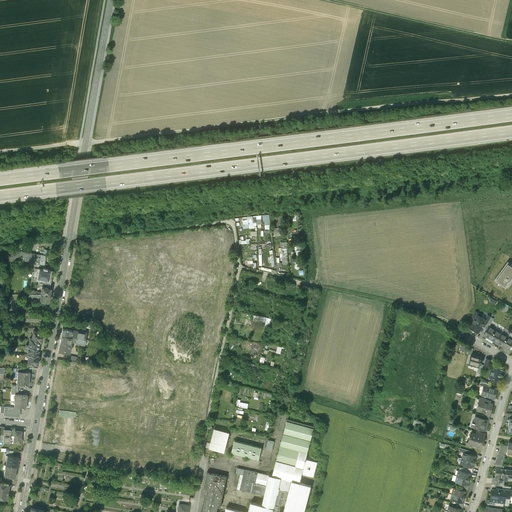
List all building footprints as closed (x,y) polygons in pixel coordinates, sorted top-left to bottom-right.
[(46,255),(10,249),(8,261),(44,267),(46,255)] [(508,262),(494,280),(498,283),(498,282),(503,285),(502,286),(505,288),(510,282),(510,281),(511,278),(511,266),(510,265),(511,264),(508,262)] [(43,270),(39,269),(39,268),(34,268),(34,271),(32,271),(31,281),(50,284),(52,274),(49,274),(49,271),(46,270),(46,269),(43,269),(43,270)] [(51,287),(42,286),(41,292),(38,292),(37,291),(34,291),(34,290),(30,290),(29,294),(40,294),(50,296),(51,287)] [(29,294),(25,294),(24,302),(39,302),(39,301),(48,302),(50,296),(40,294),(29,294)] [(258,323),(270,325),(271,317),(259,315),(258,323)] [(477,315),(475,318),(470,328),(478,332),(484,322),(485,320),(477,315)] [(487,324),(484,328),(487,329),(489,326),(493,319),(491,317),(487,324)] [(489,326),(487,329),(484,335),(490,339),(495,329),(489,326)] [(86,332),(62,328),(61,335),(85,339),(86,332)] [(501,333),(495,329),(490,339),(496,342),(501,333)] [(44,333),(33,331),(32,338),(30,338),(29,340),(40,343),(42,344),(44,333)] [(508,336),(502,346),(508,349),(511,343),(511,342),(511,331),(508,336)] [(508,336),(501,333),(496,342),(502,346),(508,336)] [(85,339),(61,335),(60,342),(70,344),(70,340),(72,341),(76,341),(75,343),(84,344),(85,339)] [(40,343),(29,340),(28,345),(26,344),(25,346),(39,349),(40,343)] [(70,344),(60,342),(58,351),(70,353),(71,344),(70,344)] [(233,354),(235,347),(228,345),(226,353),(233,354)] [(39,349),(25,346),(25,348),(28,349),(27,354),(38,356),(39,349)] [(38,356),(27,354),(26,356),(28,356),(26,365),(30,366),(30,367),(34,368),(34,366),(38,367),(40,357),(38,356)] [(472,354),(471,354),(471,355),(470,358),(470,359),(469,365),(470,363),(475,365),(475,366),(478,367),(479,364),(481,364),(482,359),(481,359),(481,356),(472,354)] [(266,365),(267,358),(261,356),(259,363),(266,365)] [(503,367),(494,364),(492,371),(491,371),(489,377),(493,378),(492,381),(499,383),(500,379),(499,378),(500,376),(501,376),(501,375),(501,374),(500,373),(500,371),(501,372),(503,367)] [(24,368),(15,368),(15,371),(18,372),(17,377),(29,379),(30,372),(24,372),(24,368)] [(29,379),(17,377),(17,384),(17,386),(18,386),(29,386),(29,379)] [(488,386),(484,385),(484,387),(482,395),(494,398),(497,389),(488,386)] [(18,394),(11,394),(10,401),(14,401),(26,402),(27,402),(28,395),(18,394)] [(247,408),(248,403),(240,401),(240,399),(238,399),(236,405),(247,408)] [(485,402),(479,400),(477,410),(484,412),(490,414),(493,404),(485,402)] [(26,402),(14,401),(14,407),(14,409),(19,409),(26,410),(26,402)] [(14,407),(5,406),(4,413),(4,416),(19,417),(20,411),(19,411),(19,409),(14,409),(14,407)] [(487,419),(477,416),(475,416),(473,422),(472,422),(474,423),(473,426),(471,426),(485,430),(488,422),(486,422),(487,419)] [(424,422),(414,419),(412,425),(422,428),(424,422)] [(314,428),(287,421),(276,460),(295,466),(294,471),(306,474),(314,476),(317,462),(306,459),(314,428)] [(10,430),(4,429),(4,427),(0,426),(0,434),(4,435),(3,441),(10,442),(10,435),(11,430),(10,430)] [(22,431),(15,430),(15,428),(11,427),(10,430),(11,430),(10,435),(15,436),(14,442),(21,443),(22,431)] [(229,433),(214,429),(209,448),(224,452),(229,433)] [(484,436),(475,434),(475,433),(472,433),(471,438),(469,439),(469,442),(473,444),(473,445),(476,445),(477,445),(481,446),(484,436)] [(262,448),(234,441),(231,453),(259,460),(262,448)] [(507,446),(501,445),(500,452),(499,451),(498,458),(497,457),(496,464),(498,464),(502,465),(503,459),(504,459),(505,453),(506,453),(507,446)] [(469,453),(463,452),(462,458),(475,461),(475,460),(475,459),(476,455),(469,453)] [(12,456),(8,455),(7,456),(6,465),(17,467),(18,457),(12,456)] [(475,461),(462,458),(460,464),(467,466),(472,467),(474,463),(475,461)] [(17,467),(6,465),(7,465),(6,469),(5,469),(4,476),(8,476),(14,477),(15,478),(17,467)] [(244,469),(231,466),(230,471),(243,474),(244,469)] [(511,469),(503,468),(497,467),(497,471),(496,471),(495,477),(495,478),(496,478),(496,481),(501,481),(501,482),(503,482),(504,479),(508,480),(508,477),(511,477),(511,469)] [(292,480),(244,469),(243,474),(240,489),(250,491),(247,506),(240,504),(238,510),(232,509),(231,511),(304,511),(311,485),(292,480)] [(466,472),(459,469),(457,475),(470,479),(470,477),(471,473),(466,472)] [(227,476),(207,472),(204,489),(207,489),(202,511),(216,511),(218,506),(220,506),(227,476)] [(470,479),(457,475),(455,482),(468,485),(469,481),(470,479)] [(9,484),(0,482),(0,496),(7,498),(9,484)] [(466,491),(454,487),(452,493),(465,497),(466,495),(465,495),(466,491)] [(497,487),(496,487),(496,488),(492,488),(490,500),(495,501),(505,502),(506,496),(510,497),(511,489),(502,488),(497,487)] [(465,497),(452,493),(451,499),(463,502),(464,498),(465,499),(465,497)]
